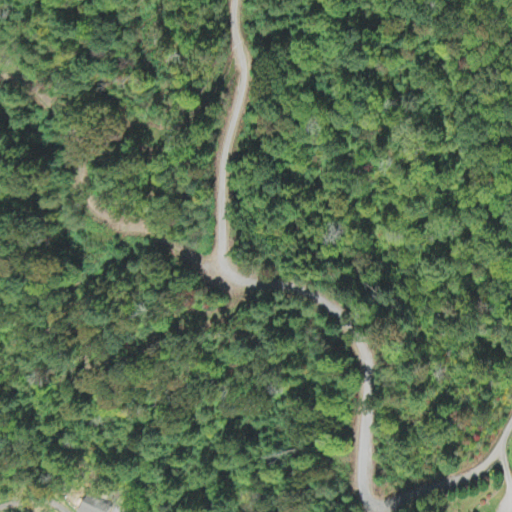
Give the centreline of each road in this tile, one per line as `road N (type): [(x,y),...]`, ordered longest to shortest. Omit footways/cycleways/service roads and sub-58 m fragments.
road 1 (residential): [(233,0),(216,264),(229,278),(310,297),(346,330),(354,347),(356,472),(366,511)]
road 2 (residential): [(367,511),(458,483),(482,466),(511,422)]
